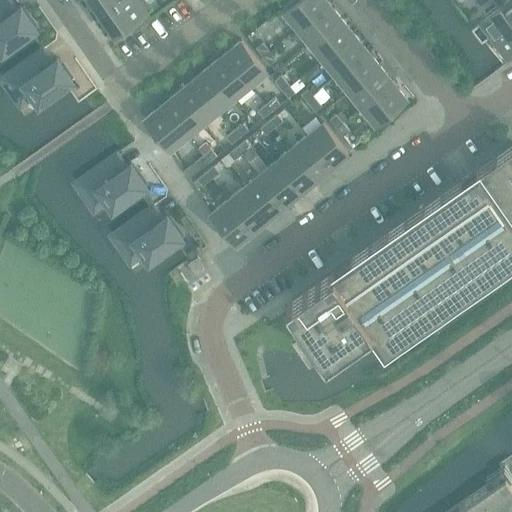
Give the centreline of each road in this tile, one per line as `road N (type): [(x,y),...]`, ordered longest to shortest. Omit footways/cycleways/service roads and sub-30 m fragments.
road 1 (residential): [(470,119),(240,282)]
road 2 (tertiary): [(511,337),(309,469)]
road 3 (residential): [(240,282),(182,186),(116,100),(114,85)]
road 4 (tertiary): [(327,496),(511,358)]
road 5 (residential): [(240,282),(211,313),(210,341),(248,429)]
road 6 (residential): [(371,0),(470,119)]
road 7 (residential): [(114,85),(231,0)]
